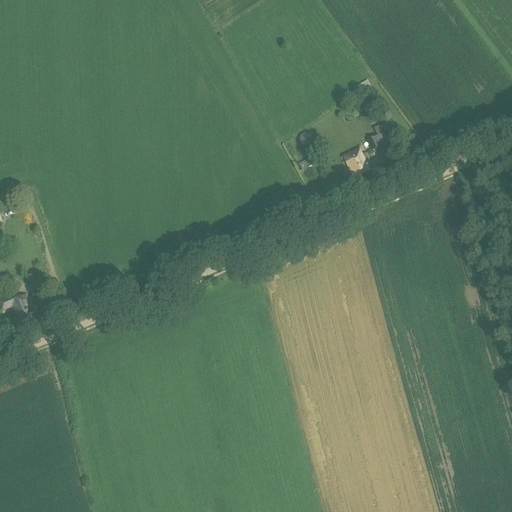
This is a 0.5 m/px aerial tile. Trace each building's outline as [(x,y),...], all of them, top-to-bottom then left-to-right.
[(306,134),(305,134),(304,134),(303,134),(303,135),(302,135),(301,136),(301,137),(300,138),(300,139),(300,140),(301,141),(301,142),(302,142),(302,143),(303,143),(304,144),(305,144),(306,144),(307,144),(307,143),(308,143),(309,142),(310,141),(310,140),(310,139),(310,138),(310,137),(310,136),(309,136),(309,135),(308,135),(307,134),(306,134)] [(367,141),(372,152),(382,146),(382,145),(387,143),(383,134),(378,136),(367,141)] [(344,157),(353,177),(369,170),(359,149),(344,157)] [(299,164),(302,171),(307,168),(316,164),(312,155),(307,157),(308,159),(299,164)] [(10,306),(16,320),(34,313),(27,295),(16,300),(14,296),(0,301),(0,304),(2,309),(10,306)]
